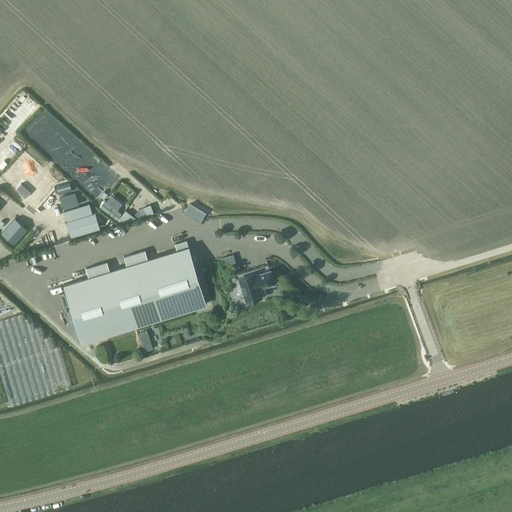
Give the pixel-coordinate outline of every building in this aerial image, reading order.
[(21,182),(16,188),(26,196),(31,190),(21,182)] [(117,208),(122,202),(108,192),(99,204),(117,217),(122,211),(117,208)] [(93,205),(66,213),(73,238),(100,230),(93,205)] [(150,205),(139,209),(142,218),(153,213),(150,205)] [(2,234),(14,244),(27,229),(14,219),(2,234)] [(64,284),(82,342),(207,304),(189,246),(64,284)] [(244,294),(245,299),(246,301),(261,296),(259,288),(274,284),(270,271),(255,275),(254,273),(239,278),(241,285),(239,286),(238,288),(240,294),(242,295),(244,294)] [(23,313),(0,320),(0,371),(10,405),(72,387),(60,346),(54,348),(50,337),(44,338),(41,327),(34,329),(31,317),(25,319),(23,313)] [(147,328),(138,331),(144,350),(153,347),(147,328)]
